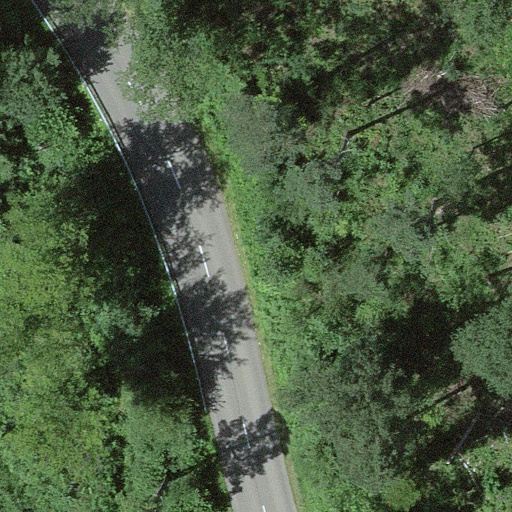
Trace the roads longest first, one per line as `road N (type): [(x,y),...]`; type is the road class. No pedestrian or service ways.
road 1 (tertiary): [(265,511),(178,182),(145,109),(70,0)]
road 2 (track): [(35,0),(94,173),(137,511)]
